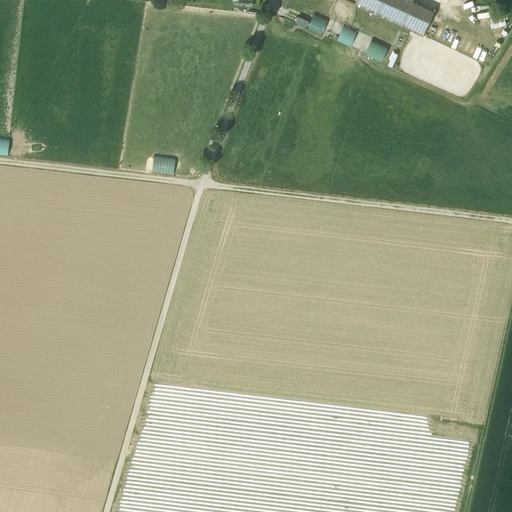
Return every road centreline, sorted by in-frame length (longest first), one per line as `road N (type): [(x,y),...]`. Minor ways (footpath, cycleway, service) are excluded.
road 1 (track): [(202,185),(511,221)]
road 2 (track): [(464,511),(511,301)]
road 3 (track): [(202,185),(0,160)]
road 4 (track): [(112,511),(142,394)]
